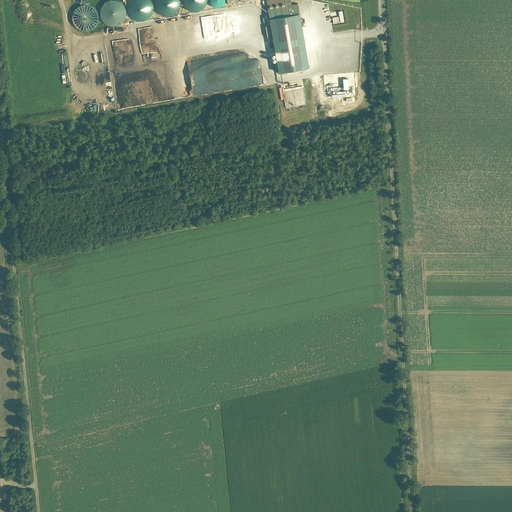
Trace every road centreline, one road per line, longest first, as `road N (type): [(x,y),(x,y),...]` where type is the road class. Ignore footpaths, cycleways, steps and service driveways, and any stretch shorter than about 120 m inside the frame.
road 1 (unclassified): [(412,511),(382,0)]
road 2 (unclassified): [(0,133),(37,511)]
